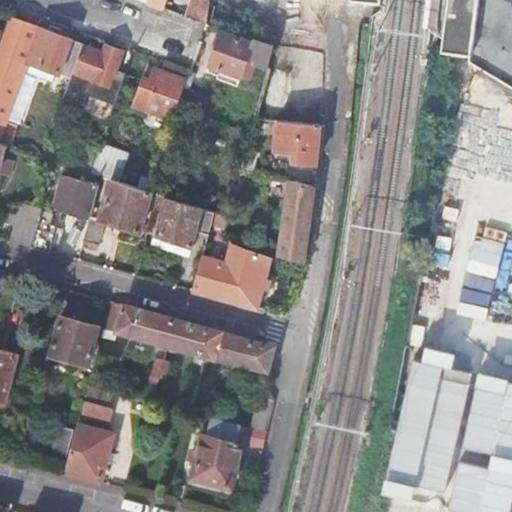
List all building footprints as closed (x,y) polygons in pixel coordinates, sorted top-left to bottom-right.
[(150,0),(150,4),(165,9),(167,0),(150,0)] [(192,0),(187,17),(208,25),(209,0),(192,0)] [(511,0),(450,0),(445,47),(474,51),(473,57),(511,80),(511,0)] [(0,141),(7,144),(12,145),(23,112),(13,108),(25,73),(53,83),(57,72),(72,78),(84,44),(8,17),(2,32),(0,38),(0,141)] [(275,49),(255,41),(254,44),(224,35),(210,77),(240,88),(249,62),(270,68),(275,49)] [(256,40),(255,41),(275,49),(276,48),(275,46),(256,40)] [(72,78),(64,100),(85,107),(90,94),(116,103),(127,72),(119,70),(125,52),(106,46),(104,51),(84,44),(72,78)] [(135,104),(176,118),(179,107),(185,89),(189,79),(157,68),(152,82),(143,79),(135,104)] [(209,99),(185,89),(179,107),(203,116),(209,99)] [(294,162),(317,164),(321,124),(285,121),(277,121),(276,136),(282,136),(281,152),(295,153),(294,162)] [(0,173),(12,176),(16,161),(4,158),(7,144),(0,141),(0,173)] [(111,178),(121,182),(132,153),(102,143),(92,172),(102,175),(111,178)] [(44,156),(51,158),(55,147),(48,145),(44,156)] [(242,167),(253,170),(257,155),(246,152),(242,167)] [(81,222),(90,225),(92,216),(102,175),(92,172),(67,163),(54,209),(83,216),(81,222)] [(90,225),(86,240),(100,243),(106,221),(142,233),(153,192),(121,182),(111,178),(101,219),(92,216),(90,225)] [(280,255),(302,262),(304,263),(315,187),(290,181),(280,255)] [(198,232),(209,235),(215,213),(159,194),(148,233),(193,247),(198,232)] [(10,241),(32,246),(43,208),(20,202),(17,213),(5,210),(2,221),(14,225),(10,241)] [(33,246),(51,251),(58,226),(40,221),(33,246)] [(195,291),(257,308),(270,259),(233,245),(228,262),(204,256),(195,291)] [(176,318),(111,301),(104,328),(169,345),(176,318)] [(100,327),(61,316),(51,354),(90,364),(100,327)] [(223,331),(176,318),(169,345),(167,352),(174,353),(176,347),(215,358),(223,331)] [(276,346),(223,331),(215,358),(267,373),(256,430),(247,427),(243,442),(243,443),(264,448),(275,401),(266,386),(276,346)] [(425,358),(414,356),(387,491),(491,511),(511,511),(511,375),(456,365),(459,349),(428,343),(425,358)] [(0,402),(4,403),(16,355),(0,350),(0,402)] [(160,378),(165,360),(157,358),(152,376),(160,378)] [(173,362),(165,360),(160,378),(168,381),(173,362)] [(115,408),(85,399),(80,415),(111,423),(115,408)] [(208,433),(205,432),(192,477),(231,488),(243,443),(243,442),(247,427),(212,418),(208,433)] [(78,423),(65,471),(101,481),(115,433),(78,423)] [(73,430),(59,426),(51,456),(66,459),(73,430)]
